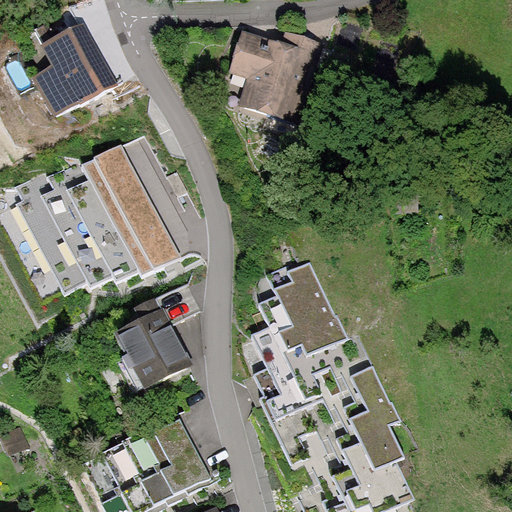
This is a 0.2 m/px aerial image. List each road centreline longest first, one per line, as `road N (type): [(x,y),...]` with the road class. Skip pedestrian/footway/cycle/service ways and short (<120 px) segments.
road 1 (residential): [(253,511),(217,353),(218,213),(192,138),(125,23)]
road 2 (residential): [(347,0),(302,11),(125,23)]
